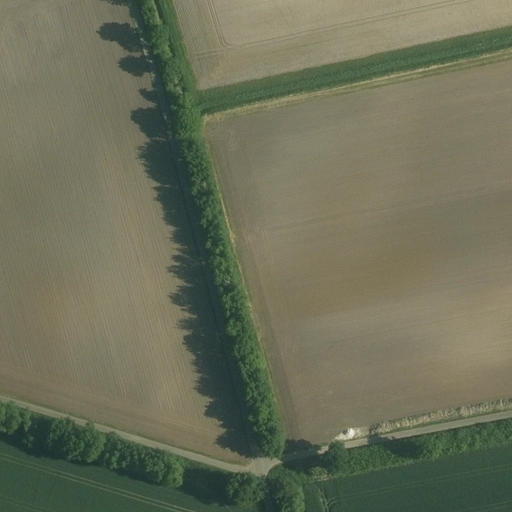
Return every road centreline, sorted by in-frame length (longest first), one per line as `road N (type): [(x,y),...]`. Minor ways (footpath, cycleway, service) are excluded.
road 1 (unclassified): [(130,0),(257,464)]
road 2 (unclassified): [(260,477),(0,398)]
road 3 (unclassified): [(511,413),(257,464)]
